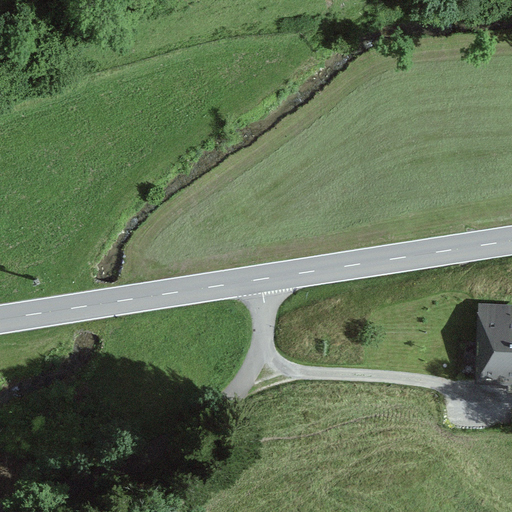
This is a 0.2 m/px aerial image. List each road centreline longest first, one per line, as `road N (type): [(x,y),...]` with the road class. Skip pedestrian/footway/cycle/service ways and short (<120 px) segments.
road 1 (unclassified): [(260,279),(264,321),(236,389),(0,502)]
road 2 (secondary): [(260,279),(0,319)]
road 3 (secondary): [(511,241),(260,279)]
road 4 (track): [(496,392),(303,373),(281,366),(259,343)]
